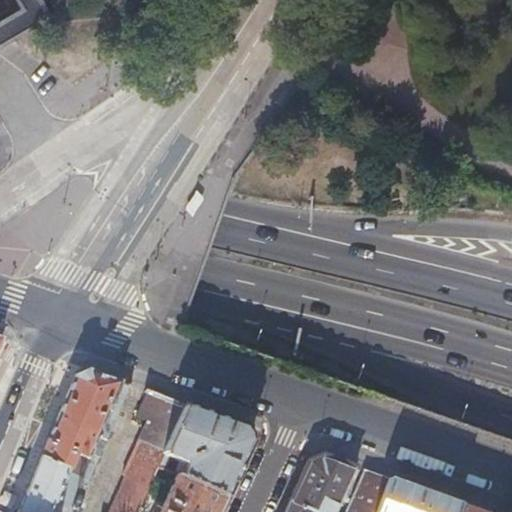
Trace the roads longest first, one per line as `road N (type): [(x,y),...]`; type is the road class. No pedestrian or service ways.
road 1 (trunk): [(231,288),(415,379),(511,413)]
road 2 (trunk): [(231,288),(511,364)]
road 3 (tertiary): [(65,318),(215,78)]
road 4 (trunk): [(258,232),(0,157)]
road 5 (trunk): [(511,296),(258,232)]
road 6 (trunk): [(511,250),(373,228),(258,232)]
road 7 (tertiary): [(215,78),(0,204)]
road 8 (secondary): [(65,318),(300,399)]
road 9 (trunk): [(0,212),(231,288)]
road 10 (secondary): [(300,399),(511,469)]
road 11 (secondary): [(0,457),(65,318)]
road 12 (residential): [(248,511),(300,399)]
